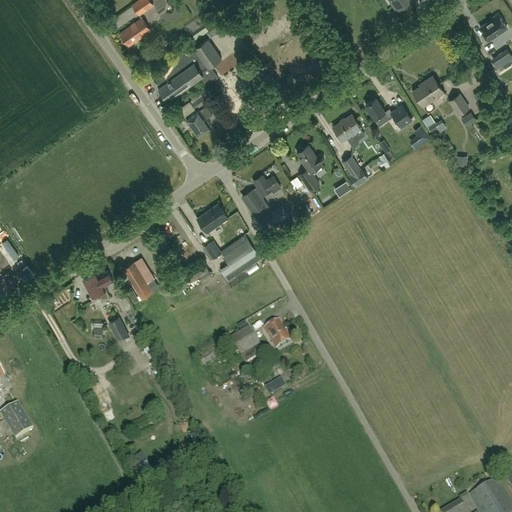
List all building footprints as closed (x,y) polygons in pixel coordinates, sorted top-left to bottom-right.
[(139,16),(154,5),(150,0),(137,0),(131,4),(139,16)] [(409,0),(391,0),(397,8),(409,0)] [(489,40),(507,28),(498,14),(490,19),(491,21),(480,28),(489,40)] [(142,18),(120,33),(128,44),(135,39),(137,41),(151,31),(142,18)] [(191,36),(203,31),(200,21),(187,25),(191,36)] [(241,32),(246,29),(242,22),(232,29),(237,36),(241,33),(241,32)] [(167,101),(201,77),(207,85),(218,77),(211,66),(222,58),(208,38),(195,48),(187,55),(185,52),(151,76),(160,87),(158,88),(159,88),(167,100),(167,101)] [(502,52),(497,56),(503,64),(508,61),(502,52)] [(423,106),(444,92),(433,75),(422,83),(423,84),(413,91),(423,106)] [(202,93),(203,95),(191,103),(196,109),(207,101),(209,103),(216,98),(209,88),(202,93)] [(458,115),(470,108),(460,93),(448,100),(458,115)] [(412,119),(402,105),(392,112),(390,108),(386,111),(376,98),(366,105),(380,126),(394,116),(401,126),(412,119)] [(206,119),(212,115),(206,106),(200,110),(186,119),(197,135),(211,126),(206,119)] [(467,126),(476,120),(471,112),(462,119),(467,126)] [(352,133),(361,127),(352,114),(333,127),(342,140),(346,137),(353,147),(359,143),(352,133)] [(441,119),(436,122),(431,115),(423,120),(430,131),(437,127),(440,132),(446,127),(441,119)] [(478,124),(472,128),(479,139),(485,135),(478,124)] [(425,138),(431,135),(428,128),(422,131),(425,138)] [(307,168),(299,174),(310,191),(319,185),(311,172),(321,165),(320,163),(322,162),(323,161),(324,159),(323,157),(321,155),(320,155),(318,156),(316,157),(308,145),(297,152),(307,168)] [(343,162),(352,175),(349,177),(355,186),(368,178),(362,169),(360,169),(351,156),(343,162)] [(292,179),(298,184),(302,179),(296,174),(292,179)] [(254,214),(265,206),(259,199),(272,190),(273,192),(281,187),(274,176),(266,181),(262,175),(254,181),(258,187),(254,190),(253,189),(242,196),(254,214)] [(207,232),(228,218),(218,204),(197,218),(207,232)] [(272,211),(258,221),(265,231),(279,221),(272,211)] [(247,238),(223,255),(229,264),(236,275),(261,258),(247,238)] [(8,239),(3,242),(14,259),(19,255),(8,239)] [(213,258),(221,253),(213,241),(205,246),(213,258)] [(142,299),(153,292),(160,288),(154,279),(147,283),(134,262),(123,268),(142,299)] [(108,271),(99,276),(97,273),(83,280),(92,297),(94,301),(100,298),(102,301),(110,297),(106,289),(104,286),(113,281),(108,271)] [(182,281),(176,284),(183,295),(189,291),(182,281)] [(109,322),(112,327),(120,342),(128,337),(118,317),(109,322)] [(276,349),(291,339),(279,320),(264,329),(276,349)] [(231,339),(246,363),(264,352),(256,338),(249,328),(231,339)] [(204,365),(230,350),(226,343),(200,358),(204,365)] [(155,356),(141,362),(146,372),(159,366),(155,356)] [(233,368),(239,364),(236,358),(230,362),(233,368)] [(288,388),(290,394),(298,391),(296,385),(288,388)] [(99,402),(106,400),(104,391),(97,393),(99,402)] [(18,403),(1,413),(16,439),(33,429),(18,403)] [(511,511),(511,503),(497,479),(470,495),(480,511),(511,511)] [(466,511),(460,501),(441,511),(466,511)]
